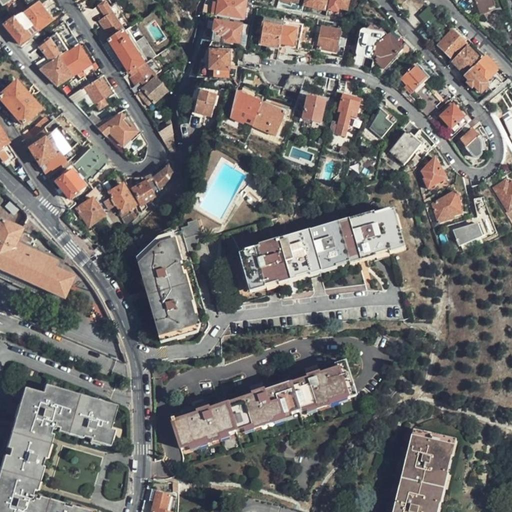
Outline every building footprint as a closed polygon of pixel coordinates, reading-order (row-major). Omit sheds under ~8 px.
[(247,0),(245,0),(218,0),(218,4),(213,3),(213,6),(211,15),(244,20),(247,0)] [(305,0),(304,5),(323,9),(325,0),(305,0)] [(345,10),(347,0),(330,0),(328,9),(337,11),(338,8),(345,10)] [(473,0),(479,15),(483,13),(487,11),(486,9),(494,6),(491,0),(473,0)] [(50,21),(37,3),(21,13),(11,19),(5,23),(3,24),(19,44),(50,21)] [(213,6),(210,5),(209,12),(204,11),(204,13),(211,15),(213,6)] [(123,33),(124,32),(114,13),(112,14),(107,8),(97,15),(101,21),(100,22),(111,40),(123,33)] [(83,10),(81,11),(93,30),(99,27),(97,24),(100,22),(101,21),(97,15),(93,18),(83,10)] [(283,24),(283,22),(262,18),(258,43),(265,44),(266,49),(269,50),(278,51),(283,24)] [(36,64),(40,68),(63,54),(79,44),(65,21),(51,29),(55,36),(38,47),(45,58),(36,64)] [(214,31),(211,31),(210,38),(213,39),(212,42),(240,46),(244,23),(235,21),(234,24),(215,22),(214,31)] [(302,27),(283,24),(278,51),(277,55),(284,56),(286,48),(298,50),(302,27)] [(335,52),(340,32),(321,29),(317,49),(335,52)] [(451,31),(451,32),(438,44),(438,45),(451,58),(465,44),(458,38),(451,31)] [(376,44),(384,39),(382,37),(360,32),(355,56),(372,61),(376,44)] [(143,65),(123,33),(111,40),(109,42),(126,68),(130,74),(143,65)] [(408,57),(413,52),(403,43),(400,47),(388,37),(384,39),(376,44),(372,61),(381,70),(400,50),(408,57)] [(126,68),(109,42),(103,46),(119,72),(126,68)] [(36,45),(26,53),(36,64),(45,58),(38,47),(36,45)] [(40,68),(56,85),(82,70),(84,75),(92,70),(94,71),(99,68),(92,57),(87,60),(78,47),(70,52),(71,54),(65,57),(63,54),(40,68)] [(230,52),(230,57),(235,57),(235,48),(210,47),(206,51),(197,78),(210,78),(210,69),(211,51),(230,52)] [(464,49),(451,61),(461,71),(474,60),(469,54),(464,49)] [(235,79),(238,65),(233,65),(229,63),(230,57),(230,52),(211,51),(210,69),(210,78),(235,79)] [(259,63),(260,55),(247,53),(247,54),(243,54),(242,61),(259,63)] [(435,72),(417,53),(412,57),(429,77),(435,72)] [(295,64),(306,64),(307,57),(296,56),(295,64)] [(482,58),(471,68),(484,81),(495,71),(488,64),(482,58)] [(156,78),(143,65),(130,74),(129,74),(140,92),(143,90),(156,78)] [(407,86),(412,92),(426,80),(414,66),(406,74),(406,75),(400,80),(406,87),(407,86)] [(484,81),(471,68),(464,75),(465,77),(463,79),(468,85),(470,82),(478,90),(486,84),(484,81)] [(267,87),(258,75),(247,83),(256,95),(267,87)] [(300,91),(304,77),(289,76),(286,79),(280,95),(297,102),(300,91)] [(492,83),(495,88),(503,81),(499,76),(492,83)] [(313,80),(304,77),(300,91),(309,93),(313,80)] [(101,78),(68,97),(74,103),(82,98),(89,106),(98,101),(110,94),(101,78)] [(167,90),(156,78),(143,90),(144,91),(154,103),(167,90)] [(334,94),(338,80),(329,78),(326,92),(334,94)] [(442,104),(453,95),(443,84),(442,85),(436,78),(426,87),(442,104)] [(346,82),(338,80),(334,94),(341,96),(343,96),(346,82)] [(22,125),(38,110),(15,83),(0,94),(0,100),(7,108),(22,125)] [(373,91),(366,88),(362,99),(368,101),(373,91)] [(241,121),(253,126),(262,104),(261,104),(263,98),(242,89),(240,95),(237,93),(227,118),(240,123),(241,121)] [(211,118),(219,92),(195,90),(194,102),(196,102),(194,115),(211,118)] [(150,107),(154,103),(144,91),(139,97),(150,107)] [(355,120),(360,101),(341,96),(341,98),(339,97),(335,114),(339,115),(336,130),(331,128),(330,133),(334,135),(334,136),(344,138),(349,118),(355,120)] [(325,101),(307,97),(302,120),(300,124),(300,127),(310,130),(312,122),(317,124),(320,112),(322,112),(325,101)] [(284,113),(287,106),(270,99),(267,107),(262,104),(253,126),(252,127),(273,135),(282,112),(284,113)] [(101,108),(98,101),(89,106),(93,112),(101,108)] [(460,130),(468,123),(452,106),(440,116),(444,121),(445,121),(451,127),(443,135),(448,141),(460,130)] [(379,139),(397,118),(383,107),(368,129),(379,139)] [(511,113),(510,110),(497,117),(505,130),(504,131),(511,152),(511,113)] [(73,125),(62,113),(44,129),(59,152),(54,156),(44,139),(28,149),(39,166),(43,164),(50,175),(65,162),(60,154),(66,149),(69,152),(77,144),(66,132),(73,125)] [(88,117),(97,127),(101,124),(91,115),(88,117)] [(99,129),(105,136),(109,132),(122,145),(136,133),(120,115),(99,129)] [(476,126),(472,120),(468,123),(460,130),(464,135),(463,137),(459,140),(472,156),(473,157),(475,158),(478,157),(479,156),(480,152),(479,142),(476,137),(478,136),(472,130),(476,126)] [(420,146),(411,138),(419,130),(409,121),(401,129),(405,132),(393,146),(396,148),(391,154),(403,165),(420,146)] [(175,147),(173,130),(170,128),(159,134),(166,147),(169,149),(172,150),(175,147)] [(145,149),(148,150),(147,144),(145,141),(140,131),(138,137),(126,146),(134,157),(145,149)] [(350,150),(340,148),(339,154),(348,156),(350,150)] [(116,169),(108,161),(105,164),(90,149),(76,162),(95,186),(100,182),(102,184),(116,169)] [(427,189),(446,178),(442,168),(440,169),(435,158),(420,170),(423,178),(422,179),(427,189)] [(168,167),(154,179),(159,188),(161,191),(172,178),(172,174),(168,167)] [(83,187),(70,171),(55,182),(68,199),(83,187)] [(151,174),(146,176),(147,179),(151,186),(154,191),(159,188),(154,179),(151,174)] [(282,177),(292,184),(295,180),(289,175),(288,177),(284,175),(282,177)] [(151,186),(147,179),(132,189),(143,211),(148,206),(146,201),(153,197),(148,188),(151,186)] [(511,207),(511,181),(508,185),(505,180),(493,188),(507,210),(511,207)] [(496,199),(486,183),(471,185),(474,202),(496,199)] [(111,200),(113,204),(114,206),(116,205),(121,213),(134,205),(122,184),(109,192),(113,199),(111,200)] [(460,214),(458,194),(455,190),(430,203),(435,218),(437,219),(438,222),(444,220),(443,217),(460,214)] [(99,194),(104,202),(110,199),(105,191),(99,194)] [(104,215),(93,199),(77,209),(89,226),(104,215)] [(107,208),(113,204),(111,200),(110,199),(104,202),(107,208)] [(370,253),(400,245),(390,210),(260,247),(259,245),(244,250),(245,252),(242,253),(252,286),(295,274),(370,253)] [(131,214),(122,219),(127,227),(135,219),(131,214)] [(0,220),(0,270),(3,272),(63,299),(72,277),(52,267),(55,261),(42,255),(44,253),(32,247),(31,247),(30,250),(15,243),(21,229),(0,220)] [(180,273),(193,269),(191,262),(190,256),(191,251),(193,246),(199,240),(193,221),(187,222),(188,225),(180,226),(181,229),(174,231),(174,234),(158,239),(159,242),(152,245),(153,249),(144,252),(145,255),(138,257),(162,339),(195,330),(180,273)] [(482,237),(482,235),(479,225),(452,231),(454,241),(454,246),(456,247),(482,237)] [(152,368),(153,376),(165,376),(165,367),(152,368)] [(350,367),(323,376),(312,380),(267,394),(256,397),(210,412),(199,416),(172,424),(182,451),(359,394),(355,384),(350,367)] [(312,380),(323,376),(321,370),(309,373),(312,380)] [(256,397),(267,394),(265,387),(254,390),(256,397)] [(27,388),(14,429),(46,445),(51,430),(54,431),(56,425),(83,433),(82,436),(92,439),(92,436),(106,440),(116,410),(42,388),(41,392),(27,388)] [(197,408),(199,416),(210,412),(207,405),(197,408)] [(46,445),(14,429),(0,475),(0,511),(78,511),(72,510),(72,506),(55,501),(54,504),(34,499),(37,492),(33,490),(39,467),(42,468),(47,454),(43,453),(46,445)] [(429,511),(445,438),(409,431),(390,511),(429,511)] [(168,511),(166,511),(170,495),(157,493),(152,511),(168,511)]
